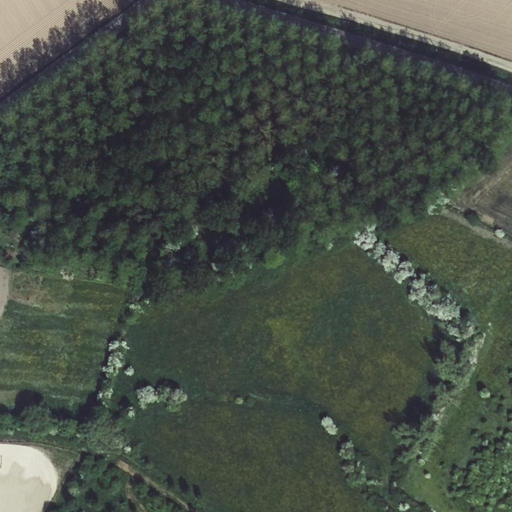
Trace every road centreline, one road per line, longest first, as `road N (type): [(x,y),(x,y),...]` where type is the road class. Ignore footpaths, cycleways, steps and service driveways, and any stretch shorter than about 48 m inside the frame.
road 1 (tertiary): [(511,92),(227,0)]
road 2 (track): [(294,0),(511,67)]
road 3 (track): [(0,427),(101,449),(191,511)]
road 4 (tertiary): [(0,111),(151,0)]
